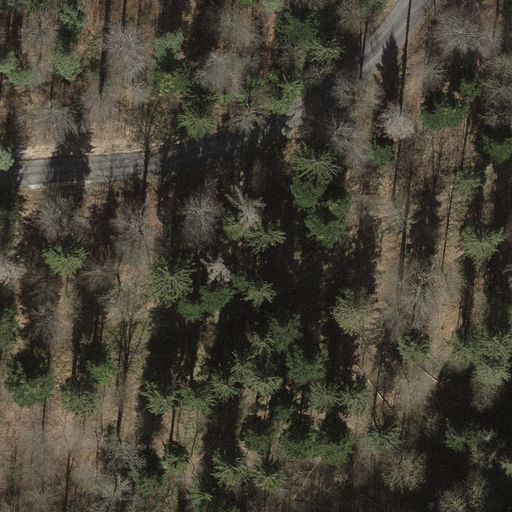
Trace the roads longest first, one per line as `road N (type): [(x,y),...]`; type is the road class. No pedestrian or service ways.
road 1 (track): [(511,163),(222,309),(137,330),(0,342)]
road 2 (tertiary): [(418,0),(348,78),(235,139),(169,159),(0,173)]
